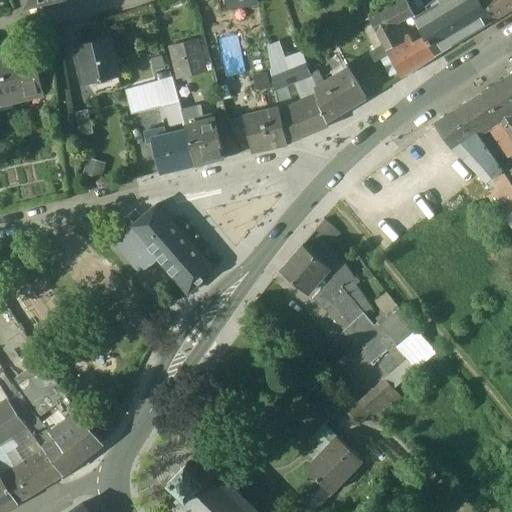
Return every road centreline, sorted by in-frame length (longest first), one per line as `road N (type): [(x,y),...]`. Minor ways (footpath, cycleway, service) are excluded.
road 1 (tertiary): [(109,481),(203,326),(319,184)]
road 2 (residential): [(319,184),(300,167),(279,165),(0,232)]
road 3 (tertiary): [(319,184),(382,127),(511,44)]
road 4 (residential): [(0,28),(125,0)]
